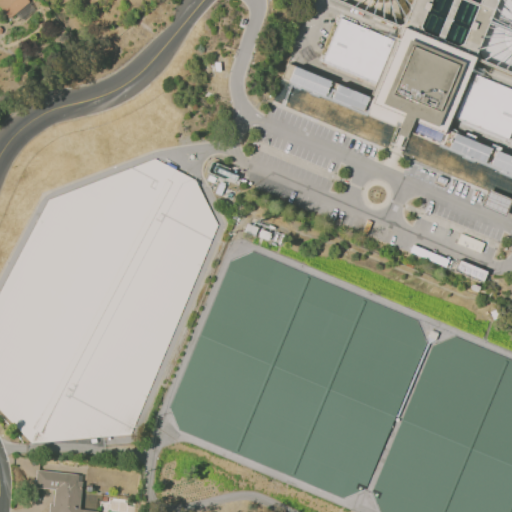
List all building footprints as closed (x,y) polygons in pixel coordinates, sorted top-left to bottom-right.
[(0,0),(0,8),(8,19),(30,2),(27,0),(0,0)] [(323,62),(377,82),(393,38),(338,19),(323,62)] [(476,55),(423,47),(419,34),(401,26),(397,50),(402,50),(397,61),(388,64),(392,66),(388,94),(377,92),(374,100),(375,105),(370,106),(368,116),(387,119),(392,109),(400,113),(397,134),(404,137),(413,117),(444,131),(447,124),(438,123),(443,112),(449,115),(454,113),(449,97),(459,76),(457,71),(471,66),(476,55)] [(511,88),(474,75),(458,120),(509,138),(511,128),(511,88)] [(511,156),(453,134),(449,144),(444,142),(441,150),(431,147),(430,148),(428,147),(422,160),(464,176),(462,179),(511,198),(511,156)] [(504,215),(510,200),(487,190),(480,206),(504,215)] [(0,264),(0,410),(30,442),(131,435),(137,413),(142,408),(152,374),(144,374),(144,369),(112,371),(113,385),(99,391),(96,385),(91,390),(87,382),(82,380),(81,361),(61,363),(60,354),(51,355),(46,355),(39,355),(30,345),(28,325),(17,301),(16,294),(10,287),(13,284),(12,276),(0,263),(0,264)] [(34,487),(52,489),(49,511),(96,511),(97,511),(79,509),(82,474),(36,470),(34,487)]
